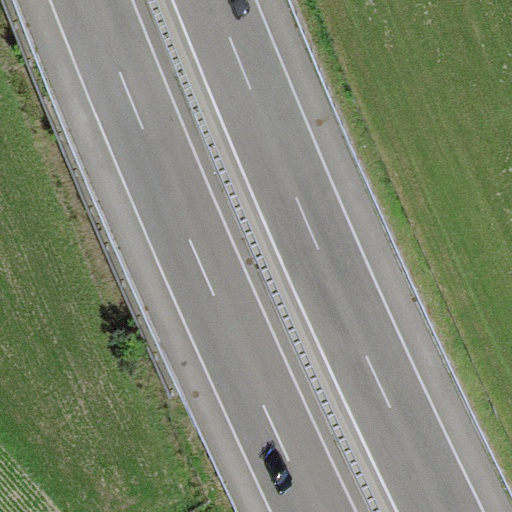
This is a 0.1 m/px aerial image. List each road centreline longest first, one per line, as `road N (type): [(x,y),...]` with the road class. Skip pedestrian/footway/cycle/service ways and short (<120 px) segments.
road 1 (motorway): [(445,511),(218,0)]
road 2 (motorway): [(94,0),(257,395),(315,511)]
